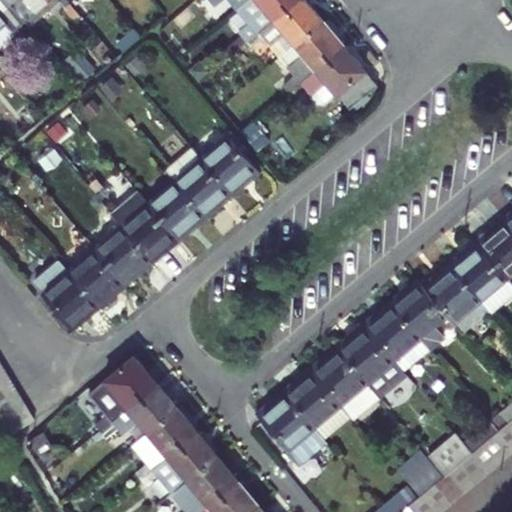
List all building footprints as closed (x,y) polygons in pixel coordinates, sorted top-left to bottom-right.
[(12,0),(0,0),(0,41),(2,40),(0,38),(0,0),(5,6),(12,0)] [(19,0),(30,13),(43,2),(40,0),(19,0)] [(242,0),(254,14),(243,23),(251,33),(291,0),(242,0)] [(318,0),(291,0),(251,33),(258,41),(269,31),(275,38),(290,25),(298,35),(327,11),(318,0)] [(327,11),(298,35),(307,46),(293,58),(298,65),(287,75),(293,82),(348,36),(327,11)] [(348,36),(293,82),(298,88),(309,79),(316,87),(319,84),(321,86),(317,89),(326,99),(341,86),(354,102),(383,78),(348,36)] [(233,128),(206,151),(236,186),(263,163),(233,128)] [(206,151),(179,174),(210,209),(236,186),(206,151)] [(179,174),(153,196),(183,232),(210,209),(179,174)] [(115,206),(126,219),(157,254),(183,232),(153,196),(142,183),(115,206)] [(511,216),(508,212),(481,235),(511,270),(511,268),(511,216)] [(126,219),(101,241),(131,276),(157,254),(126,219)] [(511,270),(481,235),(457,255),(487,291),(511,270)] [(101,241),(73,265),(104,300),(131,276),(101,241)] [(457,255),(428,278),(454,309),(469,326),(497,303),(487,291),(457,255)] [(79,321),(104,300),(73,265),(49,286),(79,321)] [(454,309),(428,278),(424,273),(397,296),(427,331),(454,309)] [(427,331),(397,296),(370,318),(400,354),(427,331)] [(400,354),(370,318),(344,340),(374,376),(384,388),(410,366),(400,354)] [(344,340),(317,363),(347,398),(374,376),(344,340)] [(101,418),(106,424),(162,378),(140,351),(95,388),(112,408),(101,418)] [(317,363),(289,387),(328,433),(357,410),(347,398),(317,363)] [(0,364),(0,381),(8,376),(1,364),(0,364)] [(0,381),(0,401),(17,390),(8,376),(0,381)] [(162,378),(106,424),(111,430),(123,421),(130,429),(145,416),(153,426),(182,402),(162,378)] [(328,433),(289,387),(263,409),(303,455),(328,433)] [(0,401),(0,416),(23,402),(17,390),(0,401)] [(0,416),(0,420),(5,428),(31,414),(23,402),(0,416)] [(203,426),(182,402),(153,426),(138,439),(152,457),(141,466),(146,473),(203,426)] [(222,450),(203,426),(146,473),(151,479),(163,469),(178,487),(222,450)] [(482,452),(465,431),(438,454),(455,475),(460,471),(471,461),(482,452)] [(511,460),(511,438),(506,431),(493,442),(510,462),(511,460)] [(493,442),(483,451),(500,471),(510,462),(493,442)] [(196,511),(242,474),(222,450),(178,487),(192,505),(183,511),(196,511)] [(500,471),(483,451),(482,452),(471,461),(488,481),(500,471)] [(488,481),(471,461),(460,471),(476,491),(488,481)] [(476,491),(460,471),(455,475),(447,482),(464,501),(476,491)] [(247,511),(263,499),(242,474),(196,511),(247,511)] [(451,511),(464,501),(447,482),(434,492),(451,511)] [(451,511),(434,492),(423,502),(431,511),(451,511)] [(273,511),(263,499),(247,511),(273,511)] [(431,511),(423,502),(412,511),(413,511),(431,511)]
